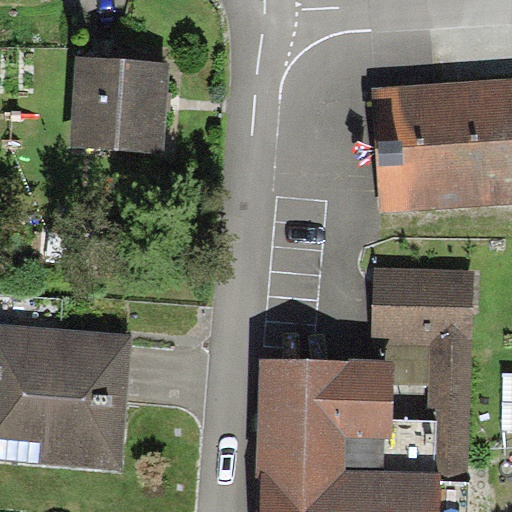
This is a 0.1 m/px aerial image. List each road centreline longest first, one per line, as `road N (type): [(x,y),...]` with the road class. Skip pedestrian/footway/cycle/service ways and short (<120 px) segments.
road 1 (residential): [(221,511),(256,10)]
road 2 (unclassified): [(464,0),(256,10)]
